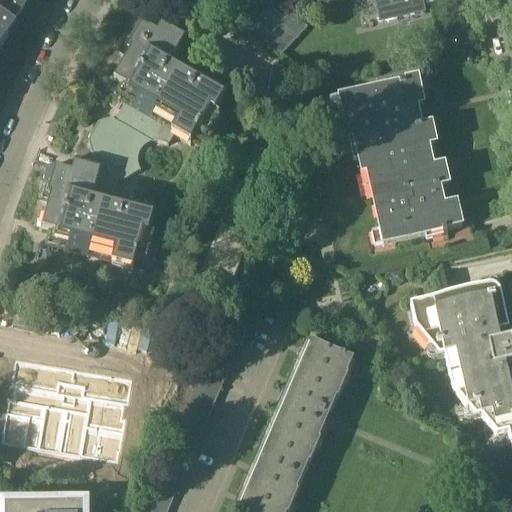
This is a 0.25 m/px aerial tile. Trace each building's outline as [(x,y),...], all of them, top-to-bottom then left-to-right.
[(0,0),(0,50),(0,49),(0,40),(22,12),(5,0),(0,0)] [(387,0),(391,15),(404,12),(402,4),(419,0),(421,0),(423,5),(435,3),(434,0),(387,0)] [(270,7),(260,18),(274,32),(285,21),(270,7)] [(264,43),(280,58),(308,28),(291,14),(285,21),(274,32),(264,43)] [(250,29),(264,43),(274,32),(260,18),(250,29)] [(118,185),(142,173),(141,172),(141,170),(140,169),(140,167),(139,166),(139,164),(139,162),(139,161),(139,160),(140,158),(140,156),(141,155),(142,152),(144,150),(145,149),(147,147),(150,145),(152,144),(154,144),(157,143),(160,143),(162,144),(164,144),(167,145),(168,146),(170,147),(176,137),(193,147),(195,143),(211,153),(218,140),(219,141),(230,122),(218,115),(232,89),(205,74),(200,83),(181,73),(177,58),(190,35),(167,21),(158,36),(137,24),(129,38),(130,39),(121,54),(130,58),(116,82),(131,91),(124,103),(131,108),(121,125),(114,121),(101,123),(89,141),(93,154),(94,155),(92,162),(77,158),(73,174),(49,168),(45,184),(46,184),(42,200),(51,203),(44,230),(60,234),(56,248),(69,251),(69,252),(90,258),(90,257),(114,263),(113,267),(135,273),(136,269),(154,274),(157,260),(159,260),(164,239),(150,235),(158,206),(128,198),(127,202),(119,200),(121,192),(118,191),(118,185)] [(448,234),(463,231),(457,206),(445,209),(442,193),(451,191),(445,168),(434,170),(430,152),(438,150),(432,127),(422,129),(418,112),(425,111),(419,84),(340,101),(350,142),(355,141),(363,177),(368,176),(385,249),(427,239),(427,243),(449,238),(448,234)] [(254,219),(228,208),(197,282),(227,295),(251,238),(246,236),(254,219)] [(511,331),(510,332),(503,299),(492,302),(490,291),(412,308),(417,332),(433,351),(444,348),(454,392),(470,412),(481,409),(483,420),(499,440),(510,437),(511,444),(511,331)] [(235,301),(230,313),(252,322),(257,311),(235,301)] [(252,322),(230,313),(225,324),(247,334),(252,322)] [(247,334),(225,324),(220,336),(242,345),(247,334)] [(385,348),(372,327),(358,344),(379,353),(385,348)] [(242,345),(220,336),(215,347),(237,357),(242,345)] [(285,511),(294,493),(299,495),(299,494),(298,493),(310,465),(312,466),(312,465),(307,462),(317,441),(321,443),(322,442),(320,442),(327,427),(323,425),(328,414),(332,415),(338,401),(340,401),(340,400),(335,398),(345,377),(349,379),(350,378),(348,377),(355,362),(314,344),(312,347),(316,349),(312,360),(308,358),(297,384),(301,386),(296,397),(292,395),(291,398),(295,400),(290,411),(286,409),(285,412),(289,414),(284,425),(280,423),(269,449),(273,451),(268,461),(264,460),(262,464),(266,466),(262,477),(258,475),(247,501),(251,503),(246,511),(242,511),(241,511),(285,511)] [(237,357),(215,347),(210,359),(232,368),(237,357)] [(232,368),(210,359),(205,370),(227,379),(232,368)] [(227,379),(205,370),(200,381),(222,391),(227,379)] [(0,466),(122,482),(123,472),(124,472),(129,434),(125,434),(126,420),(131,420),(135,391),(6,374),(2,404),(7,404),(5,418),(0,418),(0,420),(0,466)] [(222,391),(200,381),(195,393),(217,402),(222,391)] [(217,402),(195,393),(190,404),(213,414),(217,402)] [(213,414),(190,404),(185,416),(208,425),(213,414)] [(208,425),(185,416),(181,427),(203,437),(208,425)] [(203,437),(181,427),(176,439),(198,448),(203,437)] [(176,439),(171,450),(193,460),(198,448),(176,439)] [(171,450),(166,461),(188,471),(193,460),(171,450)] [(166,461),(161,473),(183,482),(188,471),(166,461)] [(183,482),(161,473),(156,484),(178,494),(183,482)] [(178,494),(156,484),(151,496),(173,505),(178,494)] [(151,496),(146,507),(157,511),(170,511),(173,505),(151,496)]
